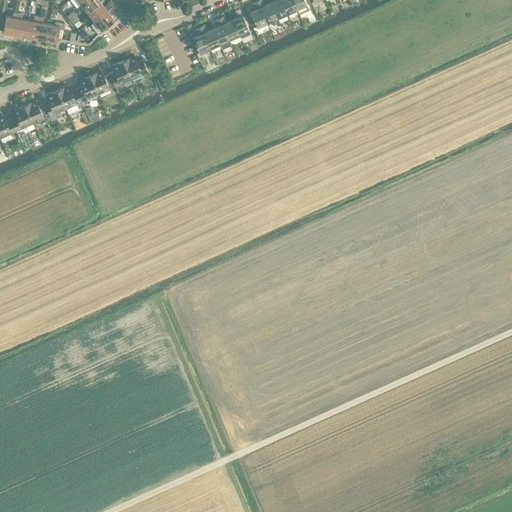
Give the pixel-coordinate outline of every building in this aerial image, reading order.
[(86,0),(81,4),(88,13),(101,2),(98,0),(86,0)] [(95,21),(115,5),(110,0),(107,3),(108,4),(104,6),(101,2),(88,13),(94,21),(95,21)] [(276,18),(269,2),(265,4),(262,0),(257,0),(256,1),(266,22),(276,18)] [(276,18),(286,13),(280,0),(274,0),(269,2),(276,18)] [(296,9),(292,0),(280,0),(286,13),(296,9)] [(309,10),(306,4),(307,4),(304,0),(292,0),(296,9),(299,15),(309,10)] [(257,27),(266,22),(256,1),(253,2),(255,9),(250,11),(257,27)] [(111,16),(118,10),(115,5),(95,21),(94,21),(90,24),(98,34),(107,28),(106,26),(114,19),(111,16)] [(250,34),(249,30),(239,8),(235,10),(237,16),(232,19),(239,34),(241,38),(250,34)] [(14,34),(18,12),(13,11),(12,17),(6,16),(3,32),(14,34)] [(22,13),(18,12),(14,34),(25,36),(27,20),(22,19),(22,13)] [(35,38),(39,16),(34,15),(33,21),(27,20),(25,36),(35,38)] [(239,34),(232,19),(227,21),(224,15),(219,17),(229,39),(239,34)] [(44,17),(39,16),(35,38),(46,40),(49,23),(43,22),(44,17)] [(219,43),(229,39),(219,17),(215,19),(218,25),(212,28),(219,43)] [(63,29),(64,23),(55,21),(54,24),(49,23),(46,40),(57,42),(59,29),(63,29)] [(76,28),(80,33),(83,30),(76,22),(74,24),(77,28),(76,28)] [(219,43),(212,28),(207,30),(204,24),(200,26),(209,48),(219,43)] [(199,52),(209,48),(200,26),(195,28),(198,34),(192,37),(199,52)] [(148,71),(143,60),(137,62),(134,55),(123,60),(132,78),(148,71)] [(115,86),(132,78),(123,60),(112,65),(115,72),(110,75),(115,86)] [(110,75),(109,73),(104,75),(101,70),(90,75),(99,93),(110,89),(109,88),(115,86),(110,75)] [(94,96),(99,93),(90,75),(79,80),(82,85),(77,88),(83,101),(86,99),(87,100),(89,100),(92,99),(94,96)] [(83,101),(77,88),(71,90),(69,85),(57,90),(66,108),(76,104),(78,108),(83,105),(82,101),(83,101)] [(60,111),(66,108),(57,90),(46,95),(50,102),(44,104),(51,120),(60,116),(61,113),(60,111)] [(51,120),(44,104),(39,107),(36,99),(25,104),(33,123),(44,118),(45,122),(51,120)] [(17,130),(33,123),(25,104),(13,109),(16,115),(11,117),(16,130),(17,130)] [(11,117),(5,120),(3,114),(0,115),(0,137),(0,138),(11,133),(16,130),(11,117)]
